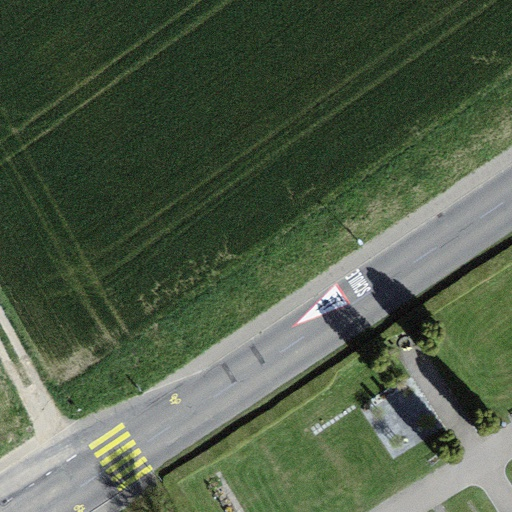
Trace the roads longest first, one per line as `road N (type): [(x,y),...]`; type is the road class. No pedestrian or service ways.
road 1 (tertiary): [(47,511),(511,194)]
road 2 (track): [(84,487),(0,331)]
